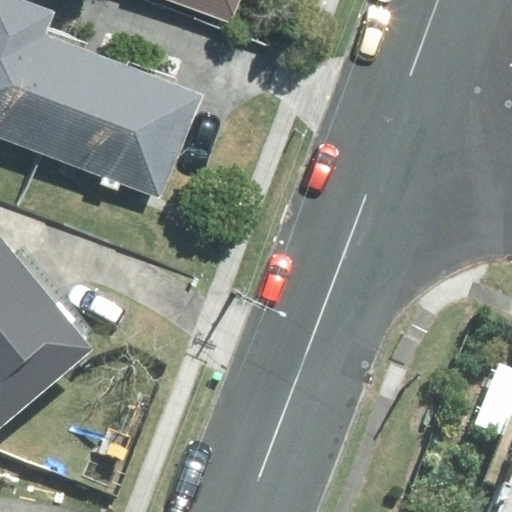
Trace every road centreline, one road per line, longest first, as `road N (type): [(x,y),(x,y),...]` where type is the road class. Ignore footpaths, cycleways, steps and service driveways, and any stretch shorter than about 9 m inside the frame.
road 1 (residential): [(391,120),(245,511)]
road 2 (residential): [(391,120),(511,167)]
road 3 (residential): [(437,0),(391,120)]
